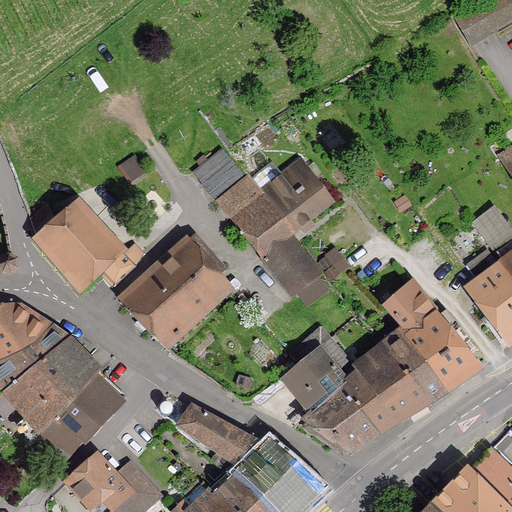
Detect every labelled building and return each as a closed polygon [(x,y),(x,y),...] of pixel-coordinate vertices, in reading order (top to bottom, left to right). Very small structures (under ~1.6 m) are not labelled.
[(511,0),(499,0),(505,8),(511,4),(511,0)] [(481,5),(456,19),(471,45),(496,31),(481,5)] [(321,276),(290,235),(293,232),(263,192),(263,193),(229,150),(175,161),(224,224),(231,219),(292,298),(298,293),(308,306),(327,292),(317,279),(321,276)] [(301,163),(263,192),(293,232),(331,203),(301,163)] [(55,222),(36,238),(36,239),(82,294),(102,275),(114,287),(136,266),(144,254),(134,245),(125,255),(78,204),(55,222)] [(159,265),(120,301),(166,350),(231,290),(217,275),(223,270),(211,255),(205,261),(198,253),(203,249),(194,239),(196,238),(193,235),(159,265)] [(487,250),(467,265),(476,278),(496,262),(487,250)] [(511,256),(502,264),(511,277),(511,256)] [(511,343),(511,277),(502,264),(466,290),(508,346),(511,343)] [(383,307),(408,334),(435,314),(410,283),(383,307)] [(0,360),(32,346),(50,327),(16,305),(0,307),(0,360)] [(438,317),(435,314),(408,334),(404,337),(446,394),(481,370),(453,335),(460,329),(446,311),(438,317)] [(4,391),(69,340),(50,327),(32,346),(0,360),(0,393),(0,394),(4,391)] [(320,328),(289,355),(299,366),(320,348),(322,346),(330,339),(320,328)] [(429,405),(446,394),(404,337),(391,347),(392,347),(389,350),(384,353),(429,405)] [(409,417),(429,405),(384,353),(389,350),(382,341),(381,342),(382,344),(376,348),(382,355),(358,373),(331,339),(330,339),(322,346),(349,379),(339,387),(380,434),(409,417)] [(69,340),(4,391),(40,433),(99,371),(69,340)] [(283,379),(308,411),(309,410),(310,411),(339,387),(349,379),(322,346),(320,348),(299,366),(283,379)] [(101,372),(99,371),(40,433),(42,435),(39,439),(64,462),(85,441),(88,443),(124,405),(95,378),(101,372)] [(347,453),(380,434),(339,387),(310,411),(312,413),(303,421),(347,453)] [(226,473),(263,511),(298,511),(323,489),(272,444),(271,445),(251,438),(244,435),(192,407),(178,427),(219,454),(212,461),(226,473)] [(468,471),(433,507),(438,511),(511,511),(511,469),(491,449),(469,472),(468,471)] [(97,456),(67,483),(91,509),(97,504),(102,510),(107,505),(112,511),(131,494),(115,476),(97,456)] [(131,494),(112,511),(110,511),(141,511),(160,497),(129,464),(115,476),(131,494)] [(230,511),(263,511),(226,473),(209,491),(230,511)] [(230,511),(209,491),(202,484),(178,507),(182,511),(230,511)]
